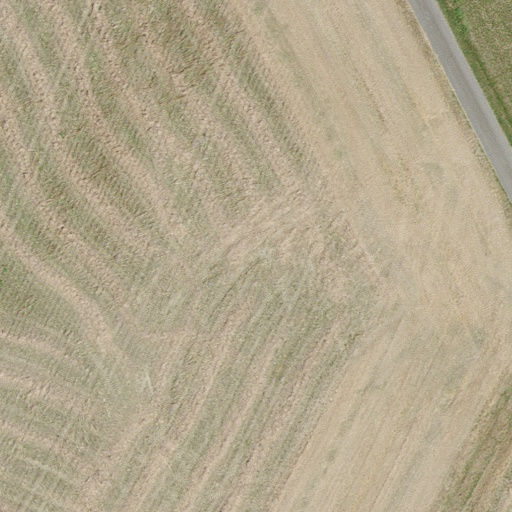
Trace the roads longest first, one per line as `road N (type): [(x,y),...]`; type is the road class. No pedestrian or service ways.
road 1 (track): [(406,0),(511,192)]
road 2 (track): [(447,511),(511,382)]
